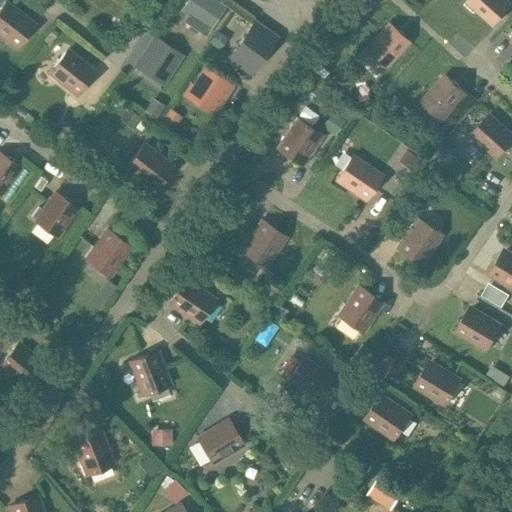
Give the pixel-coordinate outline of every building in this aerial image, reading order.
[(187,22),(207,36),(225,8),(213,0),(188,0),(182,10),(191,16),(187,22)] [(511,4),(506,0),(467,0),(467,1),(464,5),(473,13),(476,10),(493,25),(511,4)] [(24,34),(33,22),(6,2),(0,9),(0,33),(17,47),(26,35),(24,34)] [(409,42),(389,23),(365,49),(385,68),(409,42)] [(255,73),(277,39),(255,25),(233,58),(255,73)] [(182,55),(155,37),(138,62),(165,80),(182,55)] [(317,45),(309,55),(317,61),(325,51),(317,45)] [(85,82),(94,70),(67,49),(48,74),(58,82),(59,80),(78,95),(87,83),(85,82)] [(199,95),(217,107),(230,86),(206,70),(195,88),(191,85),(184,95),(194,102),(199,95)] [(466,93),(446,75),(422,101),(442,119),(466,93)] [(368,94),(358,95),(359,108),(368,107),(369,107),(368,94)] [(163,105),(152,97),(143,109),(155,117),(163,105)] [(336,132),(352,109),(341,102),(325,124),(336,132)] [(511,140),(511,134),(489,114),(471,134),(497,157),(511,140)] [(303,163),(322,135),(296,117),(289,128),(290,129),(277,148),(289,156),(291,154),(303,163)] [(162,176),(171,164),(144,143),(125,168),(135,176),(136,174),(155,189),(164,177),(162,176)] [(0,194),(20,167),(0,152),(0,194)] [(372,186),(380,174),(352,155),(334,181),(345,188),(347,187),(366,200),(374,188),(372,186)] [(422,171),(414,185),(426,193),(435,179),(422,171)] [(42,210),(38,207),(31,218),(57,236),(77,208),(55,192),(42,210)] [(423,262),(442,234),(416,217),(408,228),(410,229),(397,248),(410,256),(411,254),(423,262)] [(266,266),(285,238),(273,230),(274,228),(262,220),(249,239),(247,237),(240,248),(266,266)] [(107,229),(94,248),(92,246),(84,257),(110,275),(129,248),(118,239),(119,237),(107,229)] [(511,290),(511,253),(506,250),(499,263),(497,262),(489,274),(509,286),(508,288),(511,290)] [(198,325),(215,299),(187,280),(179,292),(177,291),(169,303),(188,316),(187,318),(198,325)] [(362,332),(381,304),(369,295),(371,293),(359,285),(346,304),(344,303),(336,314),(362,332)] [(485,352),(501,325),(472,307),(465,320),(463,319),(455,331),(475,343),(474,345),(485,352)] [(57,319),(47,311),(41,320),(51,327),(57,319)] [(35,375),(44,363),(18,342),(0,364),(0,367),(8,375),(10,373),(28,387),(37,376),(35,375)] [(130,361),(138,382),(136,383),(141,396),(170,384),(158,353),(144,358),(143,356),(130,361)] [(317,399),(332,376),(303,357),(285,383),(295,390),(298,386),(317,399)] [(444,406),(461,379),(431,362),(424,374),(422,373),(414,386),(434,398),(433,400),(444,406)] [(499,369),(492,380),(504,386),(510,376),(499,369)] [(393,440),(411,415),(383,395),(375,407),(373,406),(365,418),(384,431),(382,433),(393,440)] [(13,427),(2,419),(0,422),(0,425),(9,432),(13,431),(13,427)] [(223,456),(243,444),(236,431),(234,433),(226,420),(197,438),(213,464),(224,458),(223,456)] [(173,443),(172,427),(152,427),(153,444),(173,443)] [(73,441),(82,462),(79,463),(84,475),(114,464),(101,432),(88,438),(87,435),(73,441)] [(10,505),(12,511),(43,511),(38,497),(24,502),(23,500),(10,505)]
